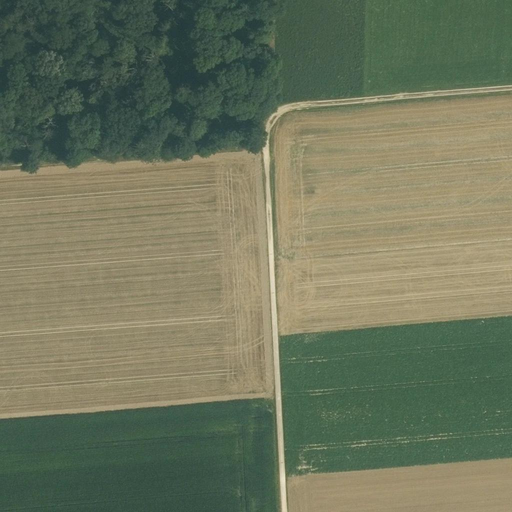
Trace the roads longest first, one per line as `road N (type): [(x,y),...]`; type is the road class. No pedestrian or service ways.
road 1 (track): [(283,511),(264,140)]
road 2 (track): [(266,108),(264,140),(0,163)]
road 3 (track): [(266,108),(511,88)]
